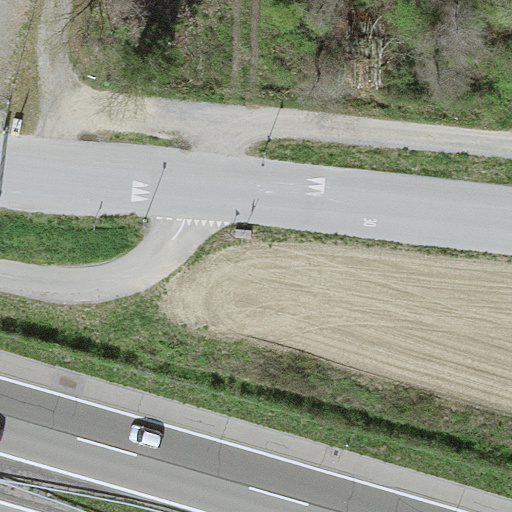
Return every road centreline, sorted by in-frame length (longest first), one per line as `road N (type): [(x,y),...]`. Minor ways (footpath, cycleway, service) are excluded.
road 1 (unclassified): [(511,217),(0,164)]
road 2 (track): [(46,93),(511,143)]
road 3 (motorway): [(330,511),(0,416)]
